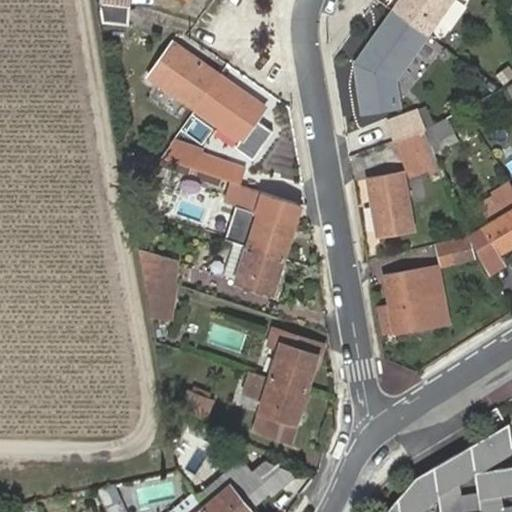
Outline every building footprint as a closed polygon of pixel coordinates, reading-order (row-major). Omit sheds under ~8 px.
[(401,0),(393,11),(427,37),(451,0),(401,0)] [(128,7),(98,5),(102,23),(127,25),(128,7)] [(427,37),(393,11),(356,64),(362,114),(401,108),(396,80),(427,37)] [(195,108),(218,76),(173,44),(150,75),(195,108)] [(263,108),(218,76),(195,108),(241,140),(263,108)] [(508,99),(511,97),(511,81),(502,86),(508,99)] [(388,121),(395,141),(424,131),(416,111),(388,121)] [(189,117),(181,135),(203,144),(211,126),(189,117)] [(424,131),(434,154),(446,149),(446,148),(450,146),(447,138),(453,135),(446,119),(424,131)] [(424,131),(395,141),(402,159),(432,149),(424,131)] [(145,177),(155,160),(135,149),(126,166),(145,177)] [(200,155),(197,170),(232,182),(237,167),(200,155)] [(369,180),(377,235),(413,229),(403,175),(369,180)] [(293,202),(239,184),(231,205),(240,208),(229,240),(248,246),(284,259),(295,225),(293,202)] [(495,199),(481,208),(491,225),(483,230),(497,255),(511,245),(511,190),(508,185),(495,192),(495,199)] [(468,239),(438,247),(442,266),(472,259),(468,239)] [(284,259),(248,246),(237,280),(274,293),(284,259)] [(173,261),(139,249),(144,276),(173,285),(173,261)] [(448,323),(439,268),(385,276),(390,303),(395,331),(448,323)] [(144,276),(151,316),(169,321),(174,306),(173,285),(144,276)] [(390,303),(378,305),(383,333),(395,331),(390,303)] [(281,349),(272,378),(308,389),(319,356),(322,346),(275,331),(270,345),(281,349)] [(385,364),(385,391),(405,391),(405,364),(385,364)] [(266,399),(256,431),(292,442),(308,389),(272,378),(253,372),(246,393),(266,399)] [(188,391),(182,408),(206,418),(213,401),(188,391)] [(511,442),(509,422),(472,443),(475,470),(496,468),(495,455),(511,445),(511,442)] [(430,427),(404,438),(416,465),(441,454),(430,427)] [(439,489),(441,511),(480,511),(479,494),(461,497),(459,479),(475,470),(472,443),(435,464),(439,489)] [(415,476),(397,497),(399,511),(424,511),(423,502),(439,489),(435,464),(415,476)] [(511,465),(496,468),(475,470),(479,494),(480,511),(511,511),(511,504),(503,506),(500,489),(511,487),(511,465)] [(242,477),(203,510),(204,511),(251,511),(249,509),(262,499),(242,477)] [(125,511),(115,487),(103,492),(110,511),(125,511)] [(399,511),(397,497),(383,511),(399,511)]
